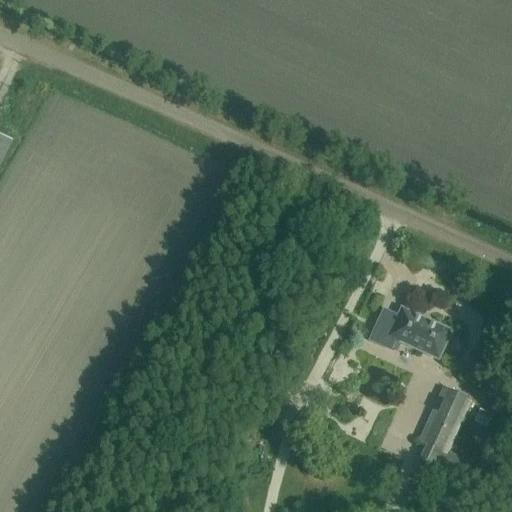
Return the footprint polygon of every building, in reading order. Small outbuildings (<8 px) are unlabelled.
[(0,169),(13,144),(0,137),(0,169)] [(438,362),(451,334),(402,311),(389,338),(375,332),(370,343),(390,352),(395,342),(438,362)] [(350,403),(368,414),(375,401),(357,391),(350,403)] [(472,404),(443,391),(419,445),(447,458),(472,404)] [(341,407),(332,424),(355,435),(363,418),(341,407)] [(233,484),(222,503),(236,511),(247,493),(233,484)]
